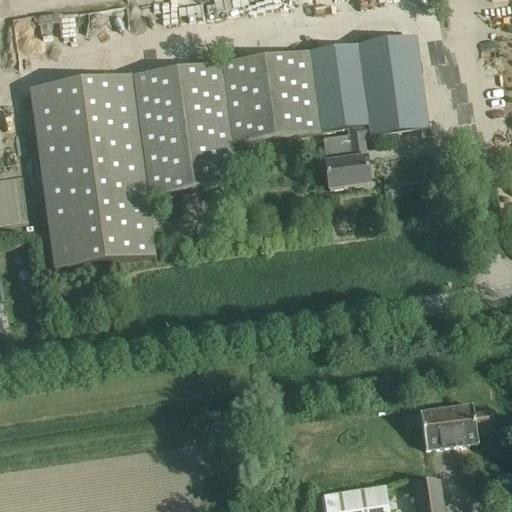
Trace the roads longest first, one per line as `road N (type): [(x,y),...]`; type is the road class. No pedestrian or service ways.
road 1 (unclassified): [(511,292),(0,369)]
road 2 (track): [(499,294),(454,0)]
